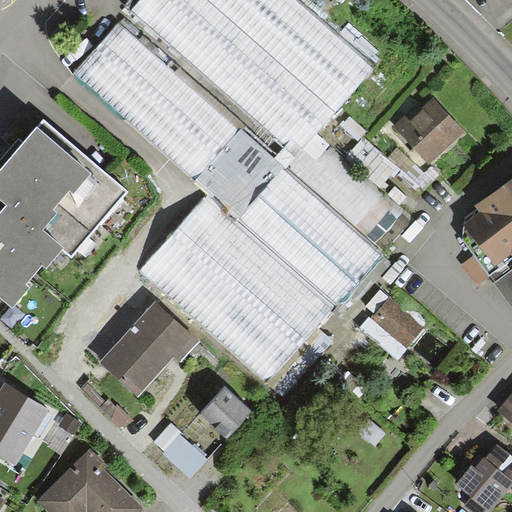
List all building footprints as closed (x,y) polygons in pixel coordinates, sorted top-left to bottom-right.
[(321,0),(136,0),(76,74),(209,196),(141,277),(266,389),(412,217),(379,189),(398,167),(362,138),(343,160),(317,137),(384,54),(321,0)] [(417,107),(393,127),(429,167),(465,135),(434,100),(421,111),(417,107)] [(0,182),(0,203),(7,210),(64,255),(73,262),(127,194),(44,128),(0,182)] [(511,259),(511,181),(476,208),(464,217),(463,242),(491,277),(506,265),(511,259)] [(46,277),(64,255),(7,210),(0,218),(0,302),(14,314),(30,295),(28,292),(45,274),(46,277)] [(511,306),(511,272),(495,285),(511,306)] [(391,300),(374,320),(408,348),(424,328),(391,300)] [(191,343),(150,306),(98,362),(138,399),(191,343)] [(253,418),(218,385),(194,412),(229,445),(253,418)] [(52,415),(6,386),(0,395),(0,460),(17,471),(52,415)] [(511,394),(497,412),(511,424),(511,394)] [(174,423),(156,443),(194,477),(212,457),(174,423)] [(62,424),(53,435),(66,445),(75,435),(62,424)] [(488,511),(511,483),(511,469),(486,448),(452,489),(478,511),(488,511)] [(90,451),(37,504),(45,511),(144,511),(145,511),(105,473),(109,469),(90,451)]
